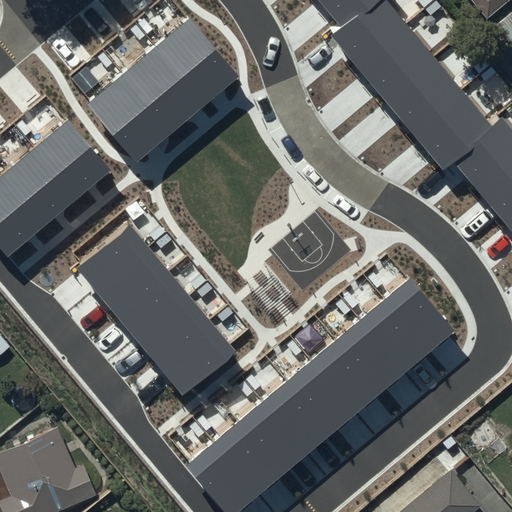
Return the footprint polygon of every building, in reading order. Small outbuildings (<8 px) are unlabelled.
[(321,0),(339,21),(332,27),(443,160),(452,153),(511,225),(511,131),(497,114),(489,120),(388,0),(321,0)] [(501,0),(472,0),(484,14),(501,0)] [(511,34),(511,8),(494,24),(507,38),(511,34)] [(188,18),(88,101),(129,151),(229,68),(188,18)] [(67,122),(0,177),(0,244),(8,254),(108,171),(67,122)] [(233,348),(128,221),(79,261),(185,388),(233,348)] [(408,278),(188,459),(231,511),(232,511),(452,331),(408,278)] [(0,349),(8,343),(0,333),(0,349)] [(501,436),(484,417),(464,434),(481,453),(501,436)] [(54,422),(0,446),(0,467),(10,490),(0,494),(0,503),(3,511),(39,511),(80,494),(78,489),(91,483),(80,460),(72,463),(54,422)] [(464,511),(477,502),(449,467),(392,511),(464,511)]
